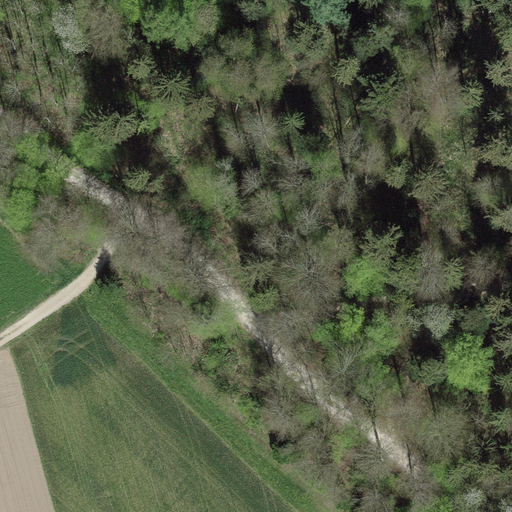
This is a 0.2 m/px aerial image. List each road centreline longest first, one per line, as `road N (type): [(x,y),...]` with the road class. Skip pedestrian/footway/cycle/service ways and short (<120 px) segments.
road 1 (track): [(0,120),(183,253),(296,375),(393,456),(443,511)]
road 2 (track): [(254,331),(511,277)]
road 3 (track): [(453,291),(404,352),(393,391),(393,456)]
road 4 (track): [(0,339),(82,281),(129,215)]
